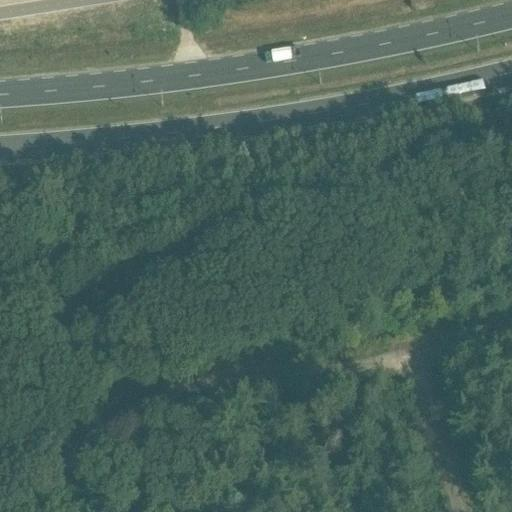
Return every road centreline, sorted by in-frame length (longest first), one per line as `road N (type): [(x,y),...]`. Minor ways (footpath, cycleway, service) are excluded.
road 1 (primary): [(511,16),(195,77),(0,94)]
road 2 (primary): [(0,149),(226,133),(511,78)]
